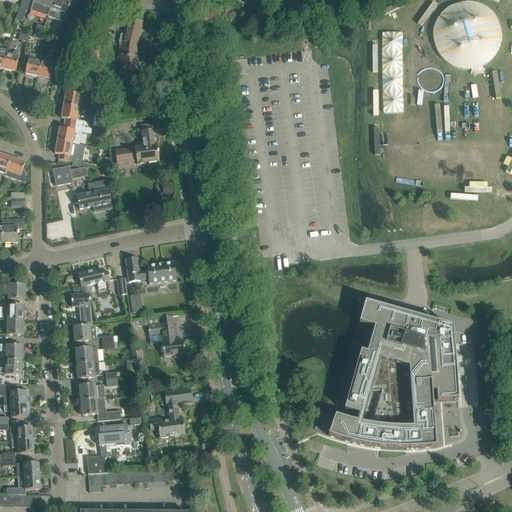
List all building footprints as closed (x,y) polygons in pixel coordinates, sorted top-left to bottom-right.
[(22,21),(29,0),(28,0),(22,0),(15,19),(22,21)] [(47,17),(52,0),(33,0),(33,3),(30,11),(47,17)] [(72,1),(70,0),(52,0),(47,17),(64,23),(69,8),(71,8),(73,2),(71,2),(72,1)] [(98,28),(99,28),(115,32),(118,16),(106,13),(98,28)] [(61,43),(67,46),(80,20),(75,17),(61,43)] [(135,48),(137,38),(135,36),(137,27),(140,27),(141,22),(130,19),(127,29),(125,36),(121,34),(119,42),(120,50),(119,50),(122,73),(138,71),(137,65),(138,64),(136,55),(135,48)] [(27,43),(28,36),(20,34),(18,41),(27,43)] [(63,44),(61,52),(70,54),(73,49),(64,45),(63,44)] [(85,59),(96,65),(102,52),(92,47),(85,59)] [(15,73),(17,63),(19,58),(20,53),(14,52),(13,56),(6,55),(3,70),(15,73)] [(38,77),(41,62),(42,57),(30,54),(29,60),(28,60),(25,75),(38,77)] [(50,80),(55,59),(43,56),(42,57),(41,62),(38,77),(50,80)] [(78,109),(81,96),(86,97),(87,93),(87,92),(70,89),(70,90),(69,94),(66,93),(64,106),(78,109)] [(76,121),(78,109),(64,106),(61,119),(67,120),(66,125),(82,128),(87,129),(88,123),(76,121)] [(79,145),(82,128),(66,125),(65,130),(59,129),(57,142),(79,145)] [(154,125),(144,126),(141,126),(144,147),(115,151),(117,164),(137,161),(137,166),(147,165),(146,164),(159,162),(157,144),(156,144),(154,125)] [(78,153),(79,145),(57,142),(55,154),(61,155),(60,160),(58,159),(58,160),(73,163),(75,163),(76,157),(70,156),(71,152),(78,153)] [(0,174),(5,176),(11,158),(0,154),(0,174)] [(25,183),(25,172),(22,171),(25,163),(11,158),(5,176),(25,184),(25,183)] [(69,169),(53,172),(57,187),(72,184),(71,179),(70,172),(69,169)] [(85,169),(70,172),(71,179),(87,176),(85,169)] [(74,205),(78,204),(79,210),(93,207),(95,213),(95,211),(111,208),(111,210),(112,210),(108,190),(73,197),(74,205)] [(25,221),(15,221),(2,221),(2,228),(2,243),(5,243),(5,245),(10,245),(10,243),(18,243),(17,230),(25,230),(25,221)] [(125,260),(127,270),(129,283),(140,282),(140,281),(149,280),(149,284),(176,281),(173,263),(147,266),(147,270),(139,271),(137,258),(125,260)] [(81,287),(83,295),(89,294),(87,286),(98,284),(98,285),(99,287),(100,288),(102,288),(104,287),(105,285),(105,283),(105,282),(110,281),(108,271),(103,273),(102,269),(78,275),(81,287)] [(127,295),(125,279),(117,280),(119,296),(127,295)] [(9,285),(9,292),(9,300),(24,301),(25,285),(9,285)] [(89,294),(83,295),(71,296),(72,308),(85,307),(86,320),(89,320),(89,326),(92,326),(89,294)] [(142,313),(140,295),(131,296),(133,314),(142,313)] [(335,416),(328,436),(344,441),(359,445),(374,447),(381,448),(381,449),(390,450),(398,450),(406,450),(406,449),(420,449),(436,448),(432,402),(458,400),(455,355),(453,328),(410,316),(410,315),(387,309),(365,303),(359,323),(374,328),(367,354),(361,352),(342,419),(335,416)] [(24,306),(14,306),(8,305),(8,307),(3,307),(2,321),(7,321),(23,321),(24,306)] [(175,342),(172,317),(147,320),(150,345),(162,343),(163,357),(174,356),(174,358),(183,357),(183,355),(185,355),(183,341),(175,342)] [(23,336),(23,321),(7,321),(7,336),(23,336)] [(92,326),(89,326),(74,327),(75,343),(93,341),(96,340),(95,326),(92,326)] [(22,361),(22,346),(0,345),(0,352),(6,353),(6,361),(22,361)] [(97,350),(91,349),(91,348),(76,349),(77,365),(99,363),(97,350)] [(22,361),(6,361),(6,368),(0,368),(0,369),(0,385),(4,386),(4,380),(14,380),(14,376),(21,376),(22,361)] [(100,376),(99,363),(77,365),(79,380),(94,378),(100,376)] [(95,385),(89,385),(79,386),(81,401),(96,400),(95,385)] [(190,390),(180,391),(165,393),(166,405),(168,404),(170,420),(160,422),(160,420),(148,421),(150,431),(158,429),(159,439),(185,435),(183,419),(178,419),(176,403),(192,401),(190,390)] [(25,392),(15,392),(10,393),(4,393),(3,393),(3,397),(4,406),(29,404),(30,404),(29,397),(28,397),(28,392),(25,392)] [(104,399),(102,399),(96,400),(81,401),(82,416),(106,414),(104,399)] [(30,417),(29,404),(4,406),(5,413),(11,413),(12,419),(27,418),(27,417),(30,417)] [(120,412),(109,413),(110,421),(121,420),(120,412)] [(131,434),(128,434),(127,426),(99,428),(100,436),(98,436),(99,446),(100,446),(103,446),(106,445),(125,444),(125,445),(132,444),(131,434)] [(32,428),(22,428),(14,429),(14,435),(17,435),(18,442),(33,441),(32,428)] [(34,454),(33,441),(18,442),(12,442),(12,448),(18,448),(19,455),(34,454)] [(109,456),(107,457),(106,445),(103,446),(100,446),(101,457),(87,458),(88,476),(100,475),(106,474),(109,474),(111,474),(109,456)] [(39,464),(29,464),(17,465),(17,478),(40,477),(39,464)] [(40,490),(40,477),(17,478),(19,489),(7,489),(7,496),(8,496),(14,496),(20,496),(24,496),(25,496),(25,491),(40,490)]
